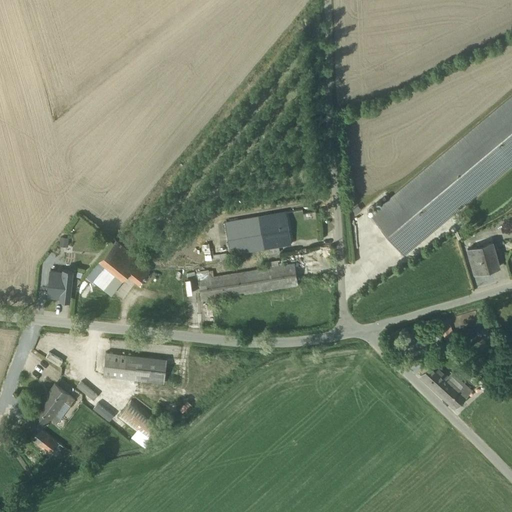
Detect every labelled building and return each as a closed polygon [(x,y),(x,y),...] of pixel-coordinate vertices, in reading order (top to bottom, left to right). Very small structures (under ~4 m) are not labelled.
[(400,255),(511,162),(511,95),(367,216),(400,255)] [(292,250),(290,243),(285,212),(224,222),(230,254),(267,248),(268,254),(279,252),(292,250)] [(115,239),(84,276),(91,282),(92,280),(111,295),(127,275),(138,283),(151,267),(115,239)] [(491,241),(466,248),(473,273),(490,269),(499,267),(491,241)] [(297,284),(294,263),(282,265),(282,263),(286,262),(286,259),(280,260),(280,262),(279,263),(279,265),(278,265),(277,261),(279,261),(279,260),(265,262),(265,267),(251,269),(213,275),(212,270),(208,270),(208,269),(197,271),(202,300),(297,284)] [(62,270),(50,269),(47,295),(60,297),(60,299),(69,300),(72,269),(62,268),(62,270)] [(76,277),(71,284),(75,287),(80,280),(76,277)] [(164,382),(166,358),(105,352),(103,376),(164,382)] [(432,363),(419,377),(454,409),(471,390),(451,371),(447,375),(446,374),(445,374),(432,363)] [(484,369),(476,377),(489,389),(496,381),(484,369)] [(71,409),(76,402),(74,400),(74,399),(69,395),(69,394),(54,382),(35,408),(27,419),(42,429),(49,419),(50,419),(51,419),(56,423),(68,407),(71,409)] [(162,425),(130,400),(116,417),(135,431),(131,437),(143,446),(162,425)] [(74,412),(69,408),(64,415),(69,418),(74,412)] [(49,452),(54,455),(62,445),(57,442),(58,441),(38,427),(30,438),(48,453),(49,452)] [(20,431),(12,441),(18,446),(27,436),(20,431)]
